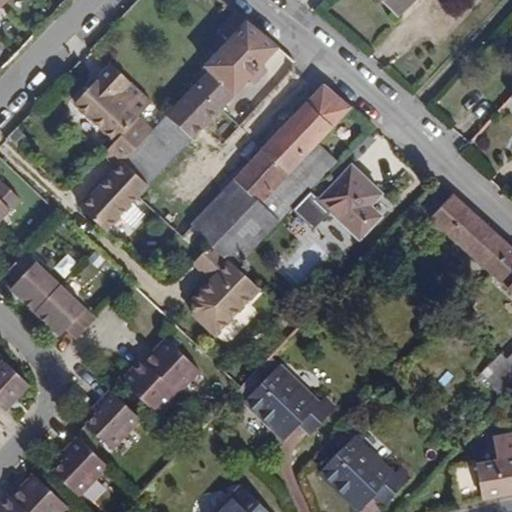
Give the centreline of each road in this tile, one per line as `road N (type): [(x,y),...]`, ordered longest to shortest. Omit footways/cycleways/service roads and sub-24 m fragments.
road 1 (residential): [(244,0),(511,228)]
road 2 (residential): [(0,318),(47,374),(48,394),(46,411),(0,463)]
road 3 (residential): [(90,0),(0,94)]
